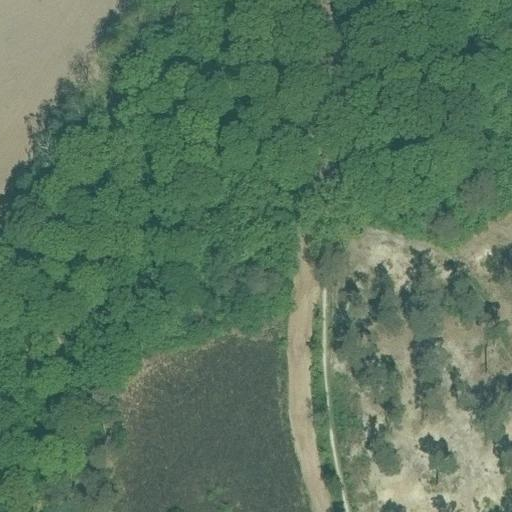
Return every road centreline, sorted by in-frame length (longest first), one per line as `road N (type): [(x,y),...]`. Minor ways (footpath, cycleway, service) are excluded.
road 1 (track): [(320,511),(299,362),(327,0)]
road 2 (track): [(189,0),(0,270)]
road 3 (track): [(330,206),(162,213),(25,244)]
